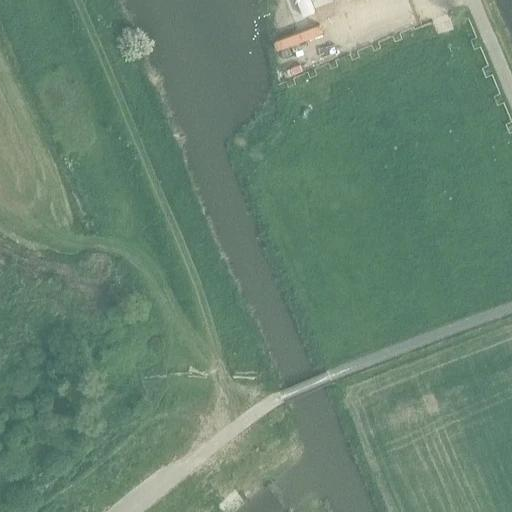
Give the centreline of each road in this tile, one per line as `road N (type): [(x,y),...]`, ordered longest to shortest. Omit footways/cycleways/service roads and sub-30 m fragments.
road 1 (track): [(77,0),(205,323)]
road 2 (track): [(205,323),(218,364),(219,442)]
